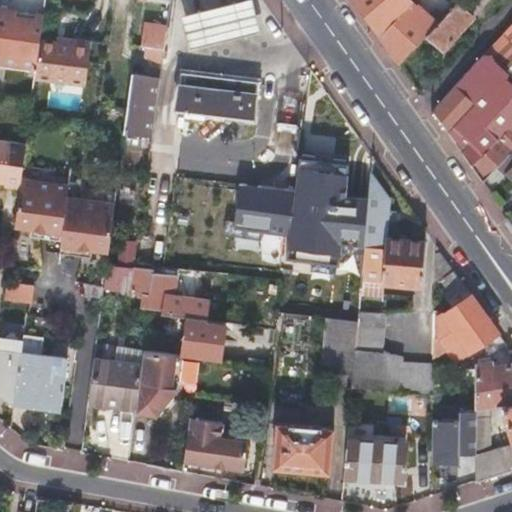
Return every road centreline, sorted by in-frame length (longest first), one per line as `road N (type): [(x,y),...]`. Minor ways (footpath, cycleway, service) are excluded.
road 1 (primary): [(308,0),(511,292)]
road 2 (residential): [(257,511),(22,469),(0,450)]
